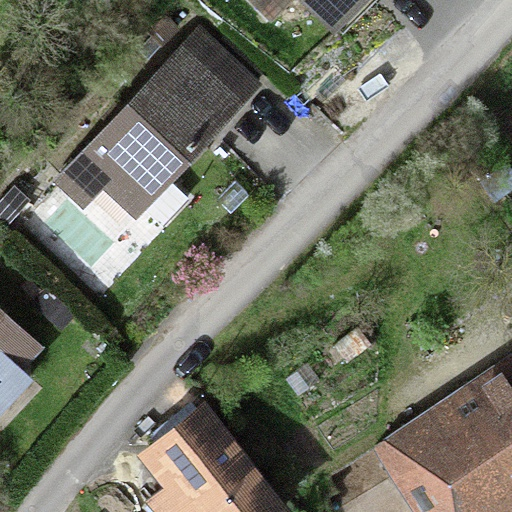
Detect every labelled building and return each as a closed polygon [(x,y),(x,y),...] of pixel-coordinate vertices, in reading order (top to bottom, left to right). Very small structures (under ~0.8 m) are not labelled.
[(309,0),(328,19),(346,0),(309,0)] [(187,197),(166,177),(251,85),(196,34),(83,155),(162,224),(187,197)] [(0,378),(29,347),(0,320),(0,315),(3,312),(0,309),(0,378)] [(418,511),(473,511),(511,486),(511,383),(479,405),(463,382),(376,447),(418,511)] [(181,476),(150,501),(160,511),(279,511),(280,511),(199,410),(157,444),(181,476)]
